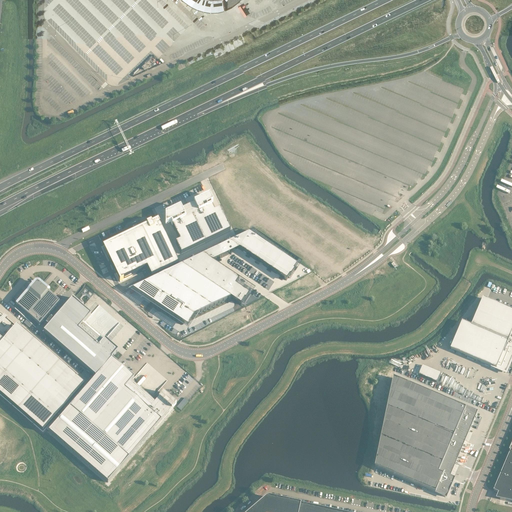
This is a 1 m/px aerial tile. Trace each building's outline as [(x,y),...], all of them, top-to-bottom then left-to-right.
[(180,207),(165,214),(165,225),(171,222),(180,240),(180,241),(176,242),(181,254),(205,242),(230,230),(220,208),(219,209),(216,211),(215,210),(214,211),(211,203),(213,202),(209,195),(194,203),(188,207),(181,210),(180,207)] [(120,239),(104,247),(109,257),(109,258),(110,261),(111,263),(111,264),(114,269),(115,272),(116,273),(116,274),(120,281),(132,276),(132,275),(142,271),(144,270),(146,269),(147,268),(151,276),(151,277),(179,264),(159,224),(158,220),(157,220),(157,221),(152,223),(151,222),(150,223),(149,224),(148,224),(147,224),(146,224),(147,225),(129,234),(129,235),(127,235),(126,236),(125,236),(120,238),(120,239)] [(238,238),(230,242),(239,249),(243,251),(246,253),(260,262),(263,264),(276,273),(279,275),(286,280),(290,275),(290,276),(294,270),(293,270),(296,265),(249,233),(238,238)] [(224,245),(182,265),(241,304),(244,299),(245,299),(249,294),(235,285),(239,279),(238,279),(235,277),(235,276),(222,268),(218,266),(219,265),(213,262),(228,254),(226,250),(226,249),(224,246),(224,245)] [(181,265),(132,289),(187,325),(194,315),(230,298),(181,265)] [(18,306),(15,309),(22,315),(24,312),(39,325),(40,324),(39,324),(42,321),(43,320),(45,317),(46,317),(46,316),(49,313),(50,313),(49,312),(52,309),(52,310),(59,302),(49,292),(49,291),(48,292),(45,289),(41,286),(37,282),(18,304),(16,303),(15,304),(17,305),(18,306)] [(72,298),(43,332),(96,377),(49,431),(108,482),(174,406),(176,403),(175,404),(163,393),(163,392),(153,404),(150,400),(146,397),(142,394),(138,390),(134,387),(129,383),(134,378),(116,362),(112,358),(111,358),(118,350),(105,339),(102,343),(82,325),(91,315),(72,298)] [(511,310),(484,298),(472,326),(511,342),(511,310)] [(463,322),(451,349),(491,366),(497,369),(498,367),(505,371),(511,355),(511,342),(472,326),(463,322)] [(0,394),(11,404),(12,405),(32,423),(33,423),(43,431),(84,384),(75,376),(74,375),(67,369),(64,367),(53,357),(52,357),(46,351),(43,348),(32,339),(31,338),(17,326),(3,341),(0,338),(0,394)] [(394,377),(376,467),(422,487),(423,486),(427,488),(427,489),(436,493),(445,497),(453,478),(450,477),(448,476),(454,462),(456,458),(458,454),(464,439),(468,430),(476,412),(466,408),(462,406),(461,406),(457,405),(457,404),(394,377)] [(185,397),(177,406),(181,410),(189,401),(185,397)] [(511,450),(494,490),(502,494),(500,499),(511,501),(511,450)] [(300,504),(270,498),(270,497),(269,497),(268,497),(267,497),(267,498),(266,498),(265,498),(264,499),(249,511),(339,511),(300,504)]
